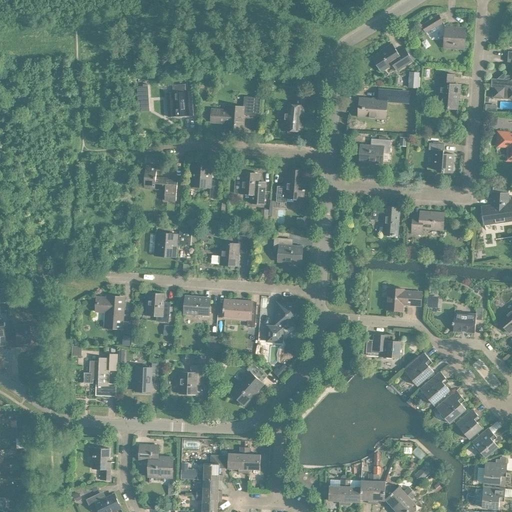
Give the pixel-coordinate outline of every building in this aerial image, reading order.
[(422,25),(426,32),(443,22),(439,15),(422,25)] [(466,28),(446,27),(445,27),(444,47),(464,49),(466,28)] [(396,54),(394,50),(390,45),(384,49),(385,50),(374,57),(383,70),(393,64),(397,70),(412,61),(405,49),(396,54)] [(493,97),(511,98),(511,51),(509,51),(509,62),(511,62),(511,63),(511,66),(511,71),(511,72),(511,76),(506,75),(504,73),(501,75),(502,76),(499,79),(492,79),(491,87),(493,87),(493,97)] [(453,84),(454,75),(454,74),(439,73),(438,84),(441,84),(439,107),(457,109),(458,99),(457,99),(457,95),(459,95),(460,85),(453,84)] [(143,87),(137,87),(139,112),(150,111),(148,86),(143,87)] [(360,98),(358,117),(386,119),(387,101),(408,102),(409,92),(380,89),(379,99),(360,98)] [(173,92),(167,93),(168,110),(168,117),(175,116),(194,115),(193,96),(192,91),(186,92),(173,92)] [(285,130),(302,131),(303,115),(307,116),(308,95),(295,94),(294,105),(287,104),(285,130)] [(226,131),(242,133),(243,124),(242,124),(242,117),(245,117),(245,115),(255,116),(256,98),(244,97),(244,107),(228,106),(227,111),(212,110),(211,122),(226,123),(226,131)] [(511,134),(510,134),(510,132),(498,131),(497,145),(511,145),(511,149),(511,154),(511,153),(511,134)] [(361,162),(381,163),(382,153),(390,153),(391,140),(375,139),(376,139),(376,146),(362,145),(361,162)] [(429,143),(429,150),(433,150),(432,168),(442,169),(442,172),(452,173),(454,154),(444,153),(444,144),(429,143)] [(215,188),(214,198),(220,198),(222,181),(211,180),(212,165),(191,163),(190,186),(215,188)] [(166,185),(165,189),(165,200),(176,201),(178,179),(156,177),(157,172),(162,173),(162,167),(146,166),(144,188),(155,188),(156,184),(166,185)] [(288,170),(286,187),(277,186),(276,202),(286,203),(287,202),(286,202),(286,197),(303,198),(303,191),(305,191),(305,189),(304,189),(305,171),(288,170)] [(259,174),(243,173),(241,193),(251,194),(251,203),(264,204),(266,183),(259,182),(259,174)] [(483,215),(484,224),(511,220),(511,196),(508,197),(508,194),(493,193),(492,200),(494,199),(494,205),(484,206),(486,215),(484,215),(483,215)] [(383,235),(398,236),(400,208),(385,207),(372,206),(371,210),(371,219),(370,220),(384,221),(383,235)] [(441,230),(443,214),(443,213),(434,212),(434,213),(430,213),(430,212),(420,211),(420,217),(413,216),(412,234),(412,233),(421,234),(422,235),(422,228),(441,230)] [(180,230),(179,244),(191,245),(192,231),(180,230)] [(156,232),(155,255),(176,257),(177,234),(156,232)] [(239,235),(239,244),(222,243),(221,264),(237,265),(238,252),(246,253),(248,236),(241,236),(239,235)] [(280,262),(300,263),(301,247),(287,246),(288,239),(274,238),(273,251),(280,251),(280,262)] [(388,288),(387,309),(387,310),(403,311),(403,303),(407,304),(407,305),(421,306),(422,292),(404,291),(404,289),(388,288)] [(156,321),(169,322),(170,306),(169,306),(169,307),(163,307),(164,294),(148,293),(147,314),(148,314),(157,314),(156,321)] [(121,333),(132,334),(133,322),(122,321),(124,298),(107,296),(107,298),(97,298),(96,311),(97,311),(97,310),(106,311),(105,327),(121,328),(121,333)] [(185,296),(184,314),(209,316),(210,298),(185,296)] [(428,296),(428,306),(436,307),(436,296),(428,296)] [(247,327),(254,327),(256,303),(225,300),(224,308),(223,308),(223,310),(224,310),(223,318),(248,320),(247,327)] [(267,341),(282,342),(283,325),(297,326),(298,304),(277,303),(276,327),(268,327),(267,341)] [(476,315),(455,314),(454,314),(454,322),(452,322),(452,324),(454,324),(453,330),(475,332),(476,320),(482,320),(483,308),(477,308),(476,315)] [(511,308),(505,314),(507,317),(501,322),(505,326),(504,327),(510,333),(511,331),(511,308)] [(15,332),(9,333),(10,347),(23,346),(23,344),(30,343),(29,325),(15,326),(15,332)] [(164,325),(164,336),(172,336),(172,325),(164,325)] [(3,326),(0,326),(0,347),(10,347),(9,333),(4,333),(3,326)] [(387,359),(392,359),(394,358),(400,358),(401,341),(389,340),(389,335),(374,334),(374,338),(365,337),(364,350),(379,351),(379,357),(385,357),(387,359)] [(123,336),(122,346),(130,346),(131,336),(123,336)] [(430,359),(424,353),(404,371),(408,375),(408,378),(411,381),(413,381),(417,386),(427,377),(433,372),(434,372),(426,363),(430,359)] [(109,370),(117,371),(117,354),(110,354),(110,358),(99,358),(99,361),(90,361),(90,373),(84,372),(83,383),(93,383),(93,379),(98,380),(98,385),(96,385),(96,396),(108,396),(109,370)] [(135,391),(151,392),(152,375),(158,376),(158,363),(152,363),(152,368),(136,367),(135,391)] [(232,390),(233,391),(238,395),(236,398),(244,405),(257,390),(258,390),(264,384),(261,382),(262,381),(262,380),(265,377),(266,377),(267,376),(253,363),(247,370),(249,372),(232,390)] [(277,368),(273,372),(280,379),(290,369),(285,364),(279,370),(277,368)] [(180,373),(180,393),(196,394),(196,380),(203,380),(203,381),(204,381),(204,365),(191,365),(191,373),(180,373)] [(446,378),(441,372),(440,372),(436,375),(430,380),(420,389),(424,394),(424,396),(427,400),(430,400),(434,405),(450,391),(442,381),(446,378)] [(433,372),(427,377),(430,380),(436,375),(433,372)] [(462,397),(457,391),(456,390),(436,408),(440,413),(440,415),(443,419),(446,419),(450,423),(466,409),(458,400),(462,397)] [(478,416),(473,409),(456,424),(460,428),(460,431),(463,434),(466,435),(470,439),(482,428),(474,419),(478,416)] [(20,416),(11,417),(11,427),(21,427),(20,416)] [(21,427),(11,427),(12,437),(21,437),(21,427)] [(494,434),(489,428),(488,428),(472,442),(476,447),(476,450),(479,453),(482,453),(486,458),(494,451),(498,447),(490,438),(494,434)] [(148,477),(164,477),(172,478),(173,457),(158,457),(159,446),(146,445),(140,445),(139,461),(149,461),(148,477)] [(229,455),(228,456),(228,468),(239,469),(238,472),(244,473),(245,447),(240,447),(240,454),(229,454),(229,455)] [(250,447),(245,447),(244,473),(249,473),(249,469),(260,469),(261,455),(250,454),(250,447)] [(418,447),(413,452),(420,460),(425,455),(418,447)] [(110,480),(111,462),(107,462),(107,457),(109,457),(109,448),(89,448),(89,456),(96,457),(95,461),(93,461),(93,469),(101,469),(101,480),(110,480)] [(197,479),(204,479),(219,480),(222,480),(223,475),(219,474),(220,468),(228,468),(228,456),(222,456),(211,455),(211,463),(204,463),(204,474),(197,474),(197,478),(197,479)] [(181,470),(181,478),(197,478),(197,474),(197,470),(187,470),(187,462),(182,462),(181,470)] [(477,467),(476,482),(484,483),(501,484),(501,472),(507,472),(507,464),(485,462),(485,468),(477,467)] [(424,466),(414,475),(420,481),(429,472),(424,466)] [(368,503),(373,503),(374,474),(368,474),(368,481),(361,480),(361,487),(360,499),(361,499),(368,500),(368,503)] [(385,500),(385,499),(384,498),(385,484),(385,481),(378,481),(378,474),(374,474),(373,503),(377,504),(377,500),(385,500)] [(197,490),(196,495),(222,496),(222,490),(218,490),(219,480),(204,479),(203,491),(197,490)] [(339,505),(345,505),(346,479),(341,479),(341,486),(329,485),(329,501),(339,501),(339,505)] [(361,502),(361,499),(360,499),(361,487),(350,486),(351,479),(346,479),(345,505),(350,505),(350,501),(361,502)] [(388,507),(391,510),(412,490),(409,487),(404,491),(399,486),(395,489),(391,485),(385,484),(384,498),(385,499),(390,505),(388,507)] [(505,497),(505,489),(483,487),(483,493),(481,495),(481,500),(482,501),(482,508),(499,509),(500,497),(505,497)] [(395,511),(397,511),(415,511),(416,511),(412,507),(415,504),(410,498),(415,494),(412,490),(391,510),(392,511),(395,511)] [(79,492),(72,495),(75,502),(82,499),(79,492)] [(98,508),(100,511),(111,511),(120,508),(114,494),(102,500),(98,493),(86,499),(92,511),(98,508)] [(203,500),(202,511),(215,511),(217,511),(218,511),(218,501),(222,501),(222,496),(196,495),(196,499),(196,500),(203,500)]
